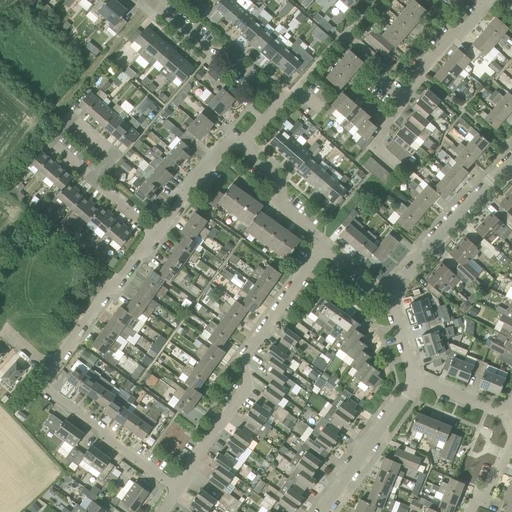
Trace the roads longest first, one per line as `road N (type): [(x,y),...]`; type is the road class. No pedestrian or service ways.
road 1 (residential): [(178,488),(44,385),(229,143),(243,146)]
road 2 (residential): [(178,488),(249,387),(242,358),(322,247)]
road 3 (residential): [(243,146),(280,102),(149,0)]
road 4 (residential): [(372,148),(400,115),(407,87),(481,3)]
road 5 (residential): [(393,294),(511,157)]
road 6 (residential): [(321,511),(411,375)]
road 7 (residential): [(322,247),(280,203),(281,180),(243,146)]
